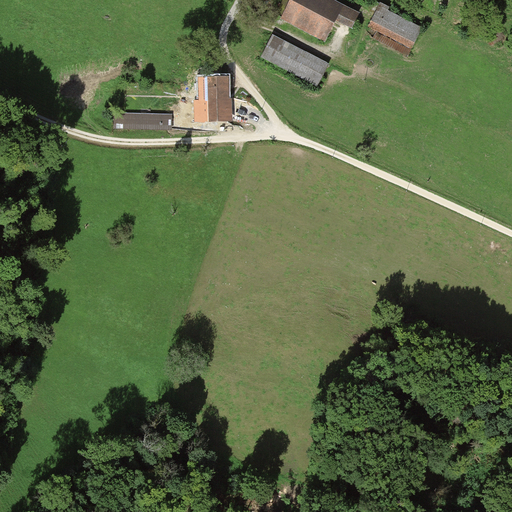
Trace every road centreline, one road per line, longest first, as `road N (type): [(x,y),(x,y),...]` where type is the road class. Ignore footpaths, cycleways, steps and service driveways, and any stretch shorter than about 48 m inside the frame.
road 1 (track): [(511,234),(286,136),(122,142),(70,130),(0,98)]
road 2 (track): [(319,492),(204,454),(172,403),(174,350),(244,137)]
road 3 (track): [(333,511),(319,492),(345,489),(507,511)]
road 4 (residential): [(286,136),(217,43),(237,0)]
